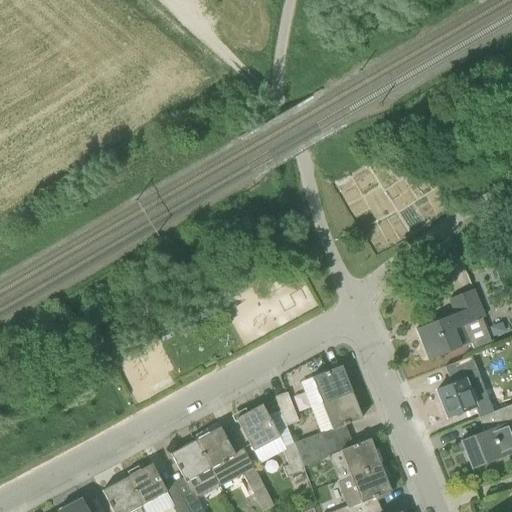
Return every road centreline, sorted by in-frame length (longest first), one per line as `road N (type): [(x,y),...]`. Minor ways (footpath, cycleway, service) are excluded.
road 1 (residential): [(0,505),(354,308)]
road 2 (residential): [(435,511),(354,308)]
road 3 (track): [(354,308),(305,159),(278,109)]
road 4 (track): [(278,109),(160,0)]
